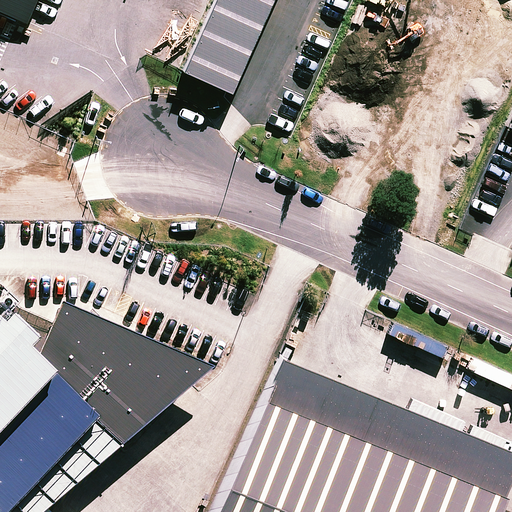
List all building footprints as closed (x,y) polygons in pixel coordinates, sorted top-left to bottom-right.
[(0,0),(0,16),(10,21),(19,0),(0,0)] [(184,0),(157,60),(216,87),(255,0),(184,0)] [(511,63),(484,124),(511,137),(511,63)] [(0,511),(1,511),(87,427),(113,445),(197,378),(56,303),(20,367),(0,347),(0,511)] [(489,511),(511,460),(511,449),(274,347),(202,511),(489,511)]
